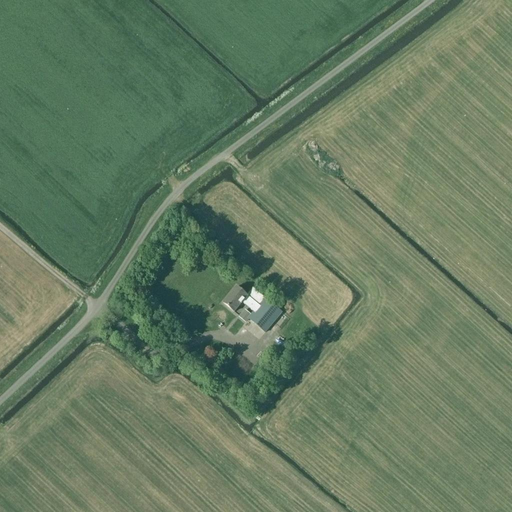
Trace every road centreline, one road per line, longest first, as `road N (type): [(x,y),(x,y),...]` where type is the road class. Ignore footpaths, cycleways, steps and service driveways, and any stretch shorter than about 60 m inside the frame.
road 1 (unclassified): [(0,400),(97,306),(173,193),(429,0)]
road 2 (track): [(97,306),(0,225)]
